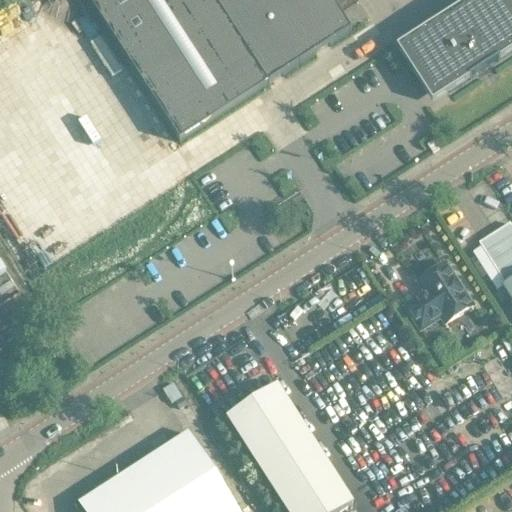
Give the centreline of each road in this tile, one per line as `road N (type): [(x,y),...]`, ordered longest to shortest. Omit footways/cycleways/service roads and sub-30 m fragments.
road 1 (unclassified): [(0,461),(511,129)]
road 2 (unknown): [(293,148),(270,107),(273,95),(378,24),(382,0)]
road 3 (unknown): [(293,148),(390,88),(401,91),(409,113),(379,143)]
